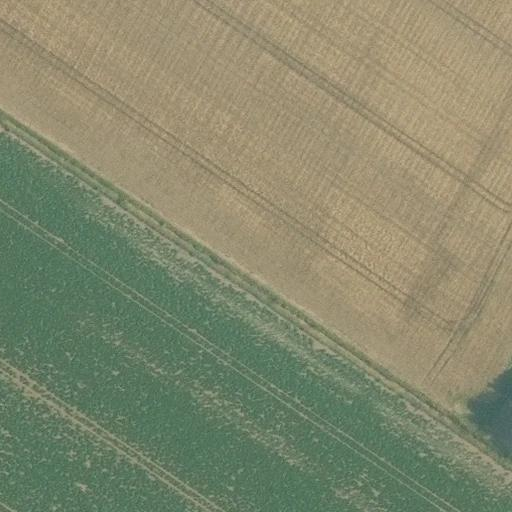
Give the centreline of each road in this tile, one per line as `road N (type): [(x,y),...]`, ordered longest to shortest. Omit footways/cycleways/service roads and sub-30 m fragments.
road 1 (motorway): [(0,349),(113,0)]
road 2 (motorway): [(56,0),(0,170)]
